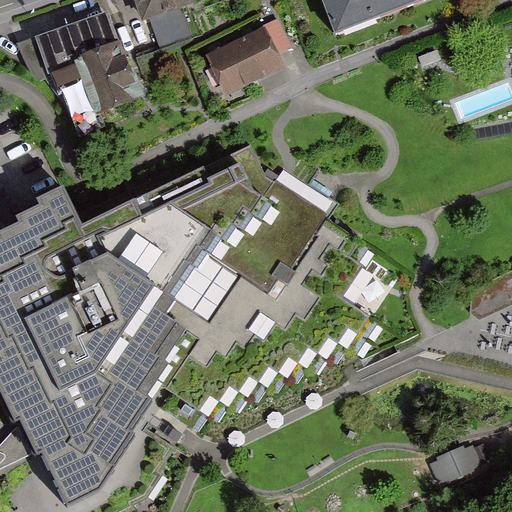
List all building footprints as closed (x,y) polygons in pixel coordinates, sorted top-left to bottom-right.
[(200,0),(137,0),(145,21),(201,1),(200,0)] [(326,0),(339,34),(429,0),(326,0)] [(110,12),(22,45),(33,74),(43,80),(55,75),(78,137),(108,126),(103,112),(142,97),(110,12)] [(269,29),(210,57),(230,98),(288,70),(269,29)] [(284,188),(268,178),(253,149),(81,228),(65,193),(40,204),(42,210),(19,221),(22,228),(0,238),(0,241),(2,245),(0,246),(0,393),(2,393),(18,429),(21,428),(51,492),(55,491),(65,511),(107,511),(141,498),(174,446),(187,427),(192,431),(203,414),(214,421),(224,406),(231,411),(242,396),(254,403),(264,387),(272,393),(283,376),(292,382),(302,366),(312,373),(322,358),(332,364),(343,347),(353,353),(374,321),(342,301),(363,268),(350,259),(361,243),(328,222),(339,206),(292,176),(284,188)] [(511,272),(475,290),(478,319),(511,305),(511,272)] [(432,465),(440,483),(482,465),(474,447),(466,450),(465,448),(441,458),(442,461),(432,465)]
